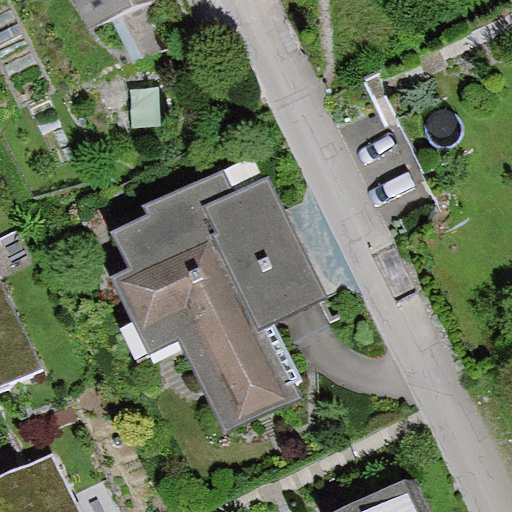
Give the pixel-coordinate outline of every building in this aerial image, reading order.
[(162,0),(80,0),(96,32),(162,0)] [(396,219),(438,199),(391,104),(349,124),(396,219)] [(117,234),(132,266),(113,275),(152,354),(183,339),(228,431),(298,397),(265,329),(207,207),(238,192),(227,169),(146,207),(152,218),(117,234)] [(329,299),(269,177),(238,192),(207,207),(265,329),(329,299)] [(0,403),(56,377),(0,259),(0,403)] [(0,511),(83,511),(57,461),(0,490),(0,511)] [(427,511),(410,476),(332,511),(427,511)]
